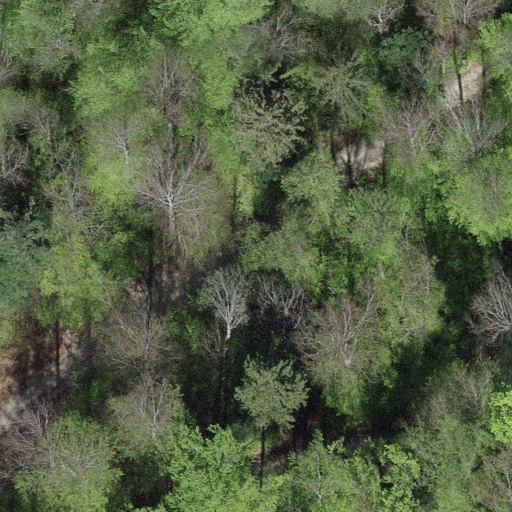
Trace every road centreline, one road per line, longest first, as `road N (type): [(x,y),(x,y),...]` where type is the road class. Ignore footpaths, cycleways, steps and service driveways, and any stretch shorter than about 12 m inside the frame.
road 1 (track): [(511,58),(0,420)]
road 2 (track): [(180,511),(315,460),(511,426)]
